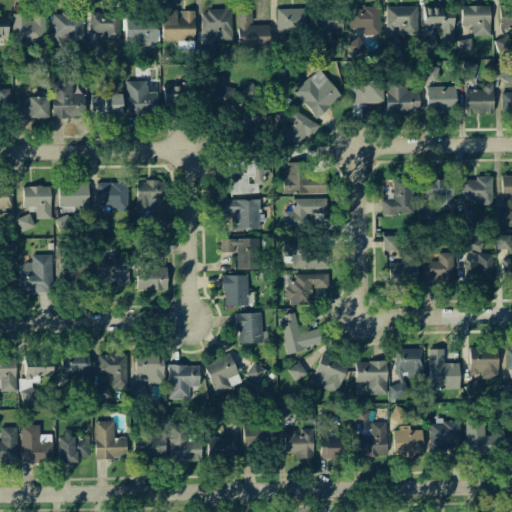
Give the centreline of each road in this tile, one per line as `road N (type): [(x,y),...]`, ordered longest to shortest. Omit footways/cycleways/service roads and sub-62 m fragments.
road 1 (residential): [(0,494),(511,486)]
road 2 (residential): [(128,322),(179,317),(190,306),(185,162),(158,150),(0,151)]
road 3 (residential): [(511,143),(381,146),(360,157),(359,289),(375,313),(408,317)]
road 4 (residential): [(128,322),(0,323)]
